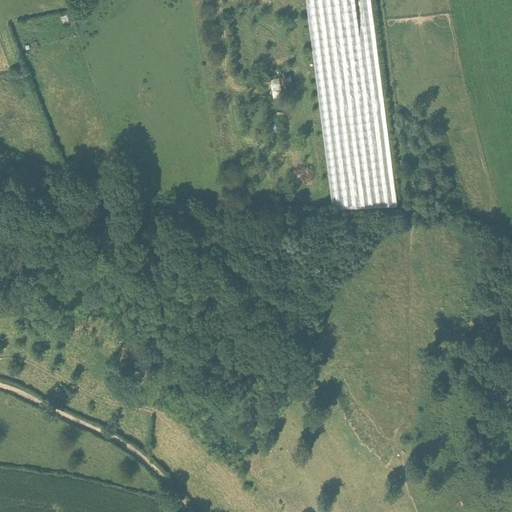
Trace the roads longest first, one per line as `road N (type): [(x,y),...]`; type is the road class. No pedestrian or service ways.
road 1 (track): [(0,386),(130,450),(191,511)]
road 2 (track): [(407,211),(377,0)]
